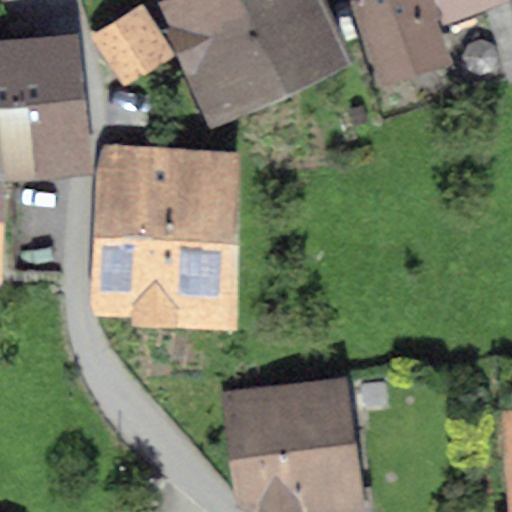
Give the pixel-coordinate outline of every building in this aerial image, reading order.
[(299,0),(188,0),(212,51),(190,62),(211,108),(323,55),(299,0)] [(436,7),(439,16),(481,0),(364,0),(388,66),(434,49),(421,13),(436,7)] [(511,73),(511,2),(490,9),(509,75),(511,73)] [(123,76),(166,48),(141,10),(98,38),(123,76)] [(0,101),(65,94),(60,47),(0,54),(0,101)] [(65,94),(0,101),(0,148),(71,141),(65,94)] [(99,231),(222,237),(224,166),(145,163),(145,153),(105,152),(99,231)] [(94,297),(219,305),(222,237),(99,231),(94,297)] [(262,499),(294,494),(296,511),(328,511),(347,509),(328,381),(226,395),(238,496),(261,493),(262,499)]
